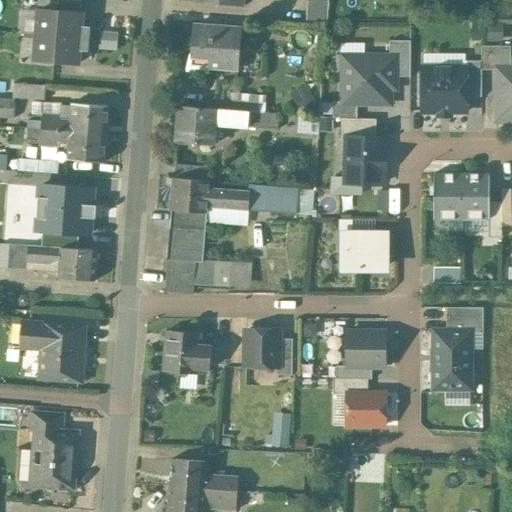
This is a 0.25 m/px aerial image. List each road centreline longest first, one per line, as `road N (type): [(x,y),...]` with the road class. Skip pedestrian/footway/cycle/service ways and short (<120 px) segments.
road 1 (residential): [(152,0),(128,302)]
road 2 (residential): [(407,306),(128,302)]
road 3 (residential): [(511,149),(425,147),(414,155),(407,306)]
road 4 (residential): [(407,306),(410,428),(425,439),(479,438)]
road 5 (residential): [(121,402),(0,393)]
